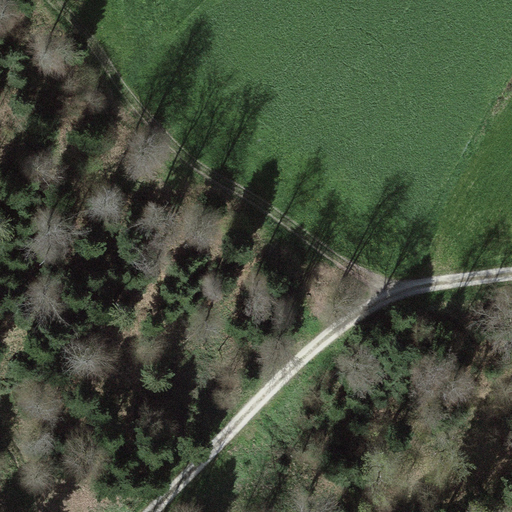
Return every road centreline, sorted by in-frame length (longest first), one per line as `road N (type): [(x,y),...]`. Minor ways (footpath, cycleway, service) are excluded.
road 1 (track): [(31,0),(389,297)]
road 2 (track): [(511,274),(389,297),(305,349),(145,511)]
